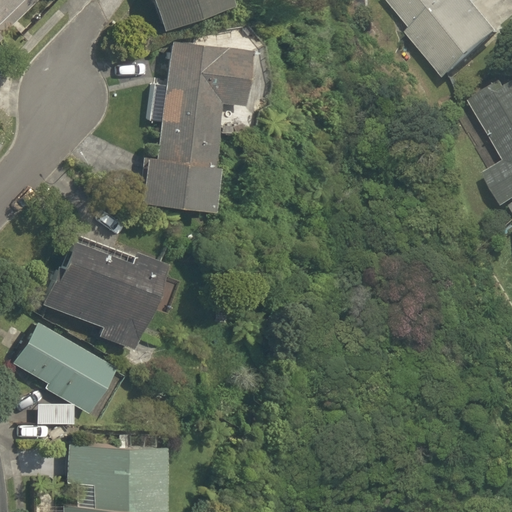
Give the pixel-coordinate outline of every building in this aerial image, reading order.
[(0,0),(0,33),(33,0),(0,0)] [(145,0),(156,30),(225,6),(223,0),(145,0)] [(409,33),(448,78),(503,31),(475,0),(389,0),(414,28),(409,33)] [(241,105),(247,50),(166,41),(161,85),(150,84),(146,120),(157,121),(153,159),(139,157),(134,202),(205,209),(217,103),(241,105)] [(487,172),(506,206),(511,202),(511,85),(509,87),(506,81),(471,101),(506,161),(487,172)] [(202,256),(211,244),(195,232),(186,245),(202,256)] [(93,336),(128,349),(159,262),(159,261),(128,250),(124,261),(61,238),(37,304),(97,326),(93,336)] [(47,383),(44,388),(89,413),(115,368),(35,323),(11,363),(47,383)] [(37,404),(37,424),(70,424),(69,406),(37,404)] [(58,511),(152,511),(153,444),(62,443),(62,481),(71,481),(70,504),(58,504),(58,511)]
